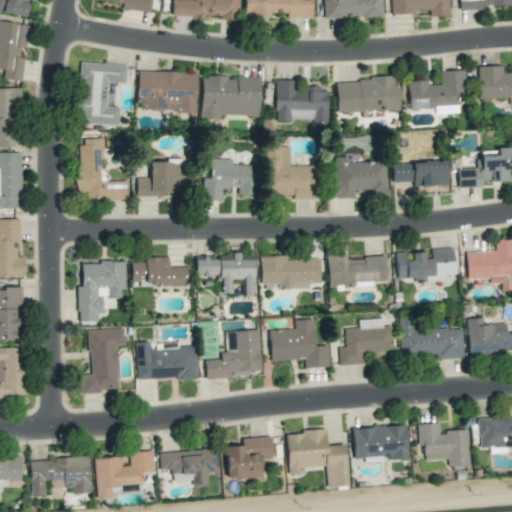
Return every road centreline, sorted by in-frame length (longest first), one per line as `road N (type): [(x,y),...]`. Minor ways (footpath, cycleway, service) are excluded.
road 1 (residential): [(0,433),(122,429),(511,390)]
road 2 (residential): [(52,239),(346,237),(511,219)]
road 3 (residential): [(511,44),(375,59),(248,60),(63,33)]
road 4 (residential): [(53,433),(51,107),(71,0)]
